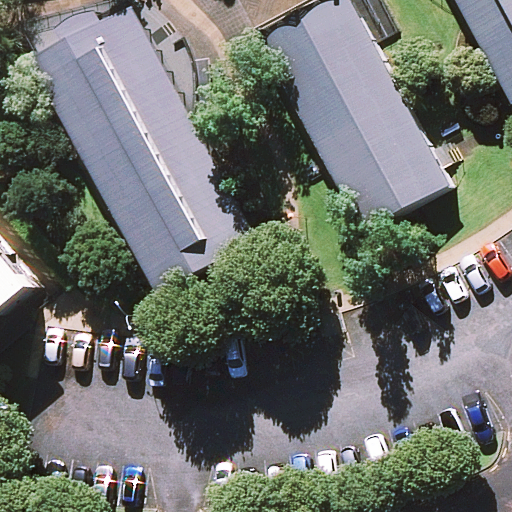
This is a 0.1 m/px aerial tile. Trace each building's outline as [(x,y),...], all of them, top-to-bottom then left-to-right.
[(463,189),(363,0),(354,0),(267,39),(378,234),(463,189)] [(511,0),(463,0),(511,84),(511,0)] [(97,158),(198,100),(146,11),(39,69),(97,158)] [(271,246),(198,100),(97,158),(171,303),(271,246)] [(0,352),(67,295),(0,216),(0,352)]
